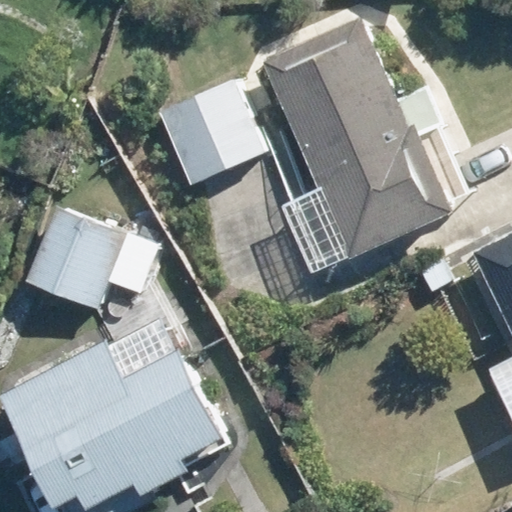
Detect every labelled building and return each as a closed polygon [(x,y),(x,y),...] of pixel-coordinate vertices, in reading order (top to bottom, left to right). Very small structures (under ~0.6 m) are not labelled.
[(322,191),(280,210),(309,278),(452,214),(414,129),(414,128),(405,131),(359,23),(266,64),(322,191)] [(220,33),(181,50),(197,87),(236,70),(220,33)] [(235,77),(158,113),(191,186),(268,152),(235,77)] [(77,209),(49,284),(119,312),(147,237),(77,209)] [(511,235),(473,256),(480,272),(511,336),(511,235)] [(420,270),(430,292),(452,282),(440,260),(420,270)] [(98,343),(0,396),(0,406),(57,511),(131,511),(190,480),(182,464),(221,442),(174,356),(167,360),(147,324),(101,349),(98,343)]
